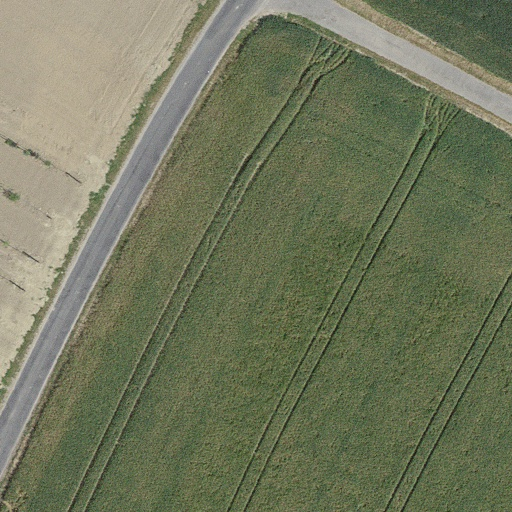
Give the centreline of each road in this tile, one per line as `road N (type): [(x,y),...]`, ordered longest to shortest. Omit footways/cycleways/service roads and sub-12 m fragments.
road 1 (residential): [(0,449),(62,315),(237,0)]
road 2 (track): [(511,109),(308,0)]
